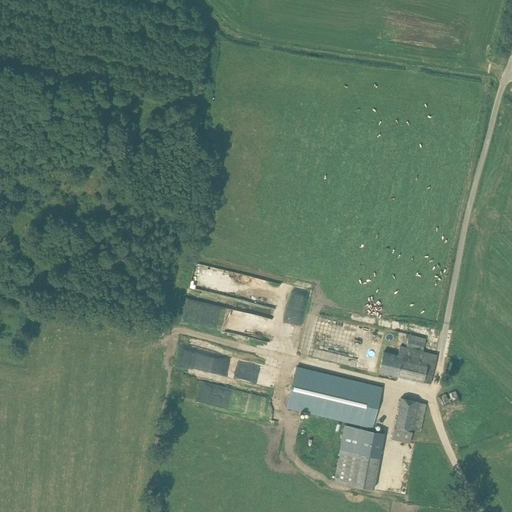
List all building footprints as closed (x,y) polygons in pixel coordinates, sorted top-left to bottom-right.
[(196,264),(192,284),(235,293),(234,297),(225,295),(223,306),(272,317),(274,307),(249,302),(253,282),(264,284),(265,279),(196,264)] [(425,338),(409,335),(406,346),(423,350),(425,338)] [(430,383),(436,355),(400,346),(398,355),(384,351),(379,371),(430,383)] [(232,366),(229,378),(258,385),(261,373),(232,366)] [(382,387),(372,385),(297,367),(287,407),(372,427),(382,387)] [(464,379),(453,384),(464,405),(476,399),(485,416),(507,404),(499,389),(484,396),(479,386),(470,390),(464,379)] [(194,402),(259,414),(263,395),(198,383),(194,402)] [(455,392),(438,398),(442,408),(459,402),(455,392)] [(426,403),(419,401),(401,397),(401,398),(395,426),(394,426),(392,438),(410,443),(413,429),(419,431),(426,403)] [(384,433),(374,431),(344,425),(334,481),(373,489),(379,457),(384,433)]
